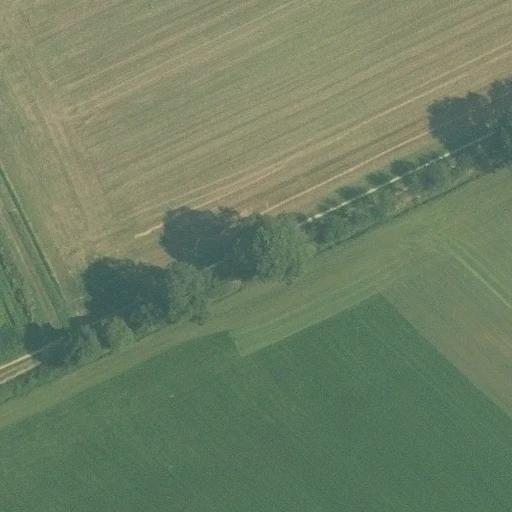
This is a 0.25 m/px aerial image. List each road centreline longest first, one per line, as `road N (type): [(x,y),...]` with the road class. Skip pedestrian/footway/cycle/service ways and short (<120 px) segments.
road 1 (track): [(0,378),(511,131)]
road 2 (track): [(57,340),(0,214)]
